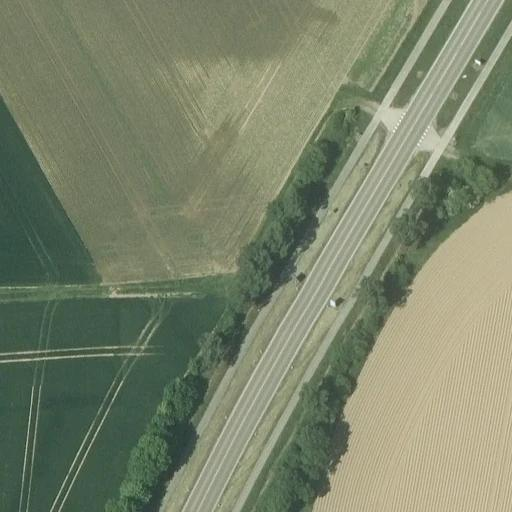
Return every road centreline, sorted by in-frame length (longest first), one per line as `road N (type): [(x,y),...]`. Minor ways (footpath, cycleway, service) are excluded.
road 1 (track): [(0,303),(218,296),(338,116),(352,108),(380,112),(479,171),(511,176)]
road 2 (primary): [(196,511),(277,355),(487,0)]
